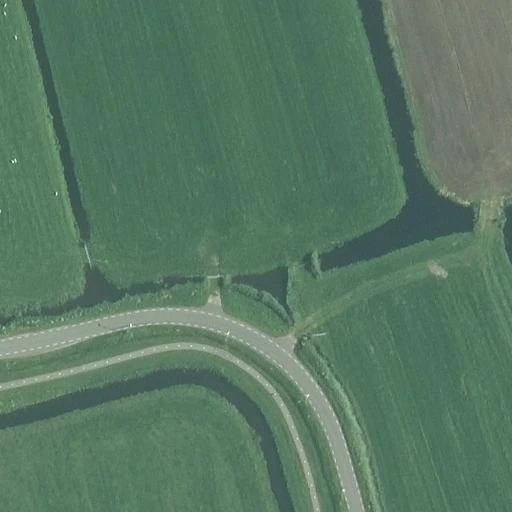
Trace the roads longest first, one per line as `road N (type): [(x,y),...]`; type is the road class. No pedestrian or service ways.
road 1 (tertiary): [(356,511),(321,408),(288,364),(257,343),(207,323),(162,318),(0,347)]
road 2 (track): [(275,354),(299,331),(361,298),(475,254),(485,242),(511,129)]
